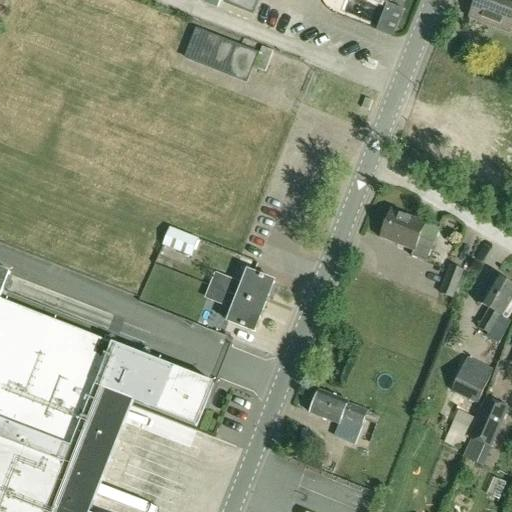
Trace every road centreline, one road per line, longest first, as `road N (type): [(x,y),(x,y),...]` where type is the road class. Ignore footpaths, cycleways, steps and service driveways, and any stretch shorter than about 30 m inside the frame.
road 1 (unclassified): [(231,511),(367,166)]
road 2 (unclassified): [(367,166),(433,0)]
road 3 (unclassified): [(511,246),(367,166)]
